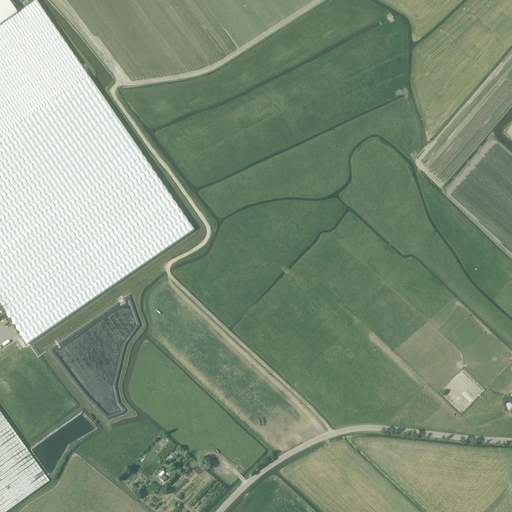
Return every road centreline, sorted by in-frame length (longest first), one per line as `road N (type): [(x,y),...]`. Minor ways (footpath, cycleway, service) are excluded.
road 1 (track): [(332,434),(169,275),(169,264),(205,241),(208,228),(113,96),(115,85)]
road 2 (tertiary): [(219,511),(286,455),(347,430),(511,441)]
